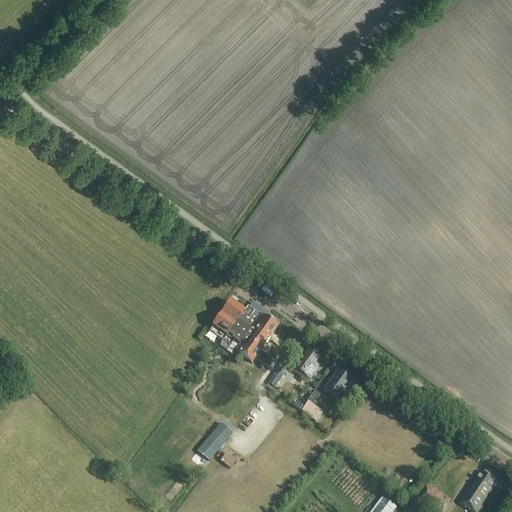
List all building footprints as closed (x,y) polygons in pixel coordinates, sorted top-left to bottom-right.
[(244,312),(231,303),(213,328),(226,338),(222,343),(239,355),(252,364),(260,352),(261,353),(270,341),(269,340),(277,328),(276,327),(280,322),(252,303),(249,308),(248,308),(244,312)] [(309,380),(319,367),(315,365),(320,358),(309,351),(294,373),(301,378),(303,375),(309,380)] [(278,367),(267,384),(274,389),(286,372),(278,367)] [(343,405),(352,392),(347,389),(353,381),(339,371),(324,391),(343,405)] [(301,411),(316,422),(323,412),(309,401),(301,411)] [(197,453),(209,462),(232,434),(221,424),(197,453)] [(491,492),(497,483),(483,474),(474,488),(472,486),(460,504),(470,511),(481,511),(494,493),(491,492)] [(431,511),(438,511),(445,503),(448,500),(428,486),(426,489),(417,501),(431,511)] [(387,511),(393,511),(396,509),(383,500),(379,506),(387,511)] [(501,501),(496,508),(501,511),(506,504),(501,501)]
